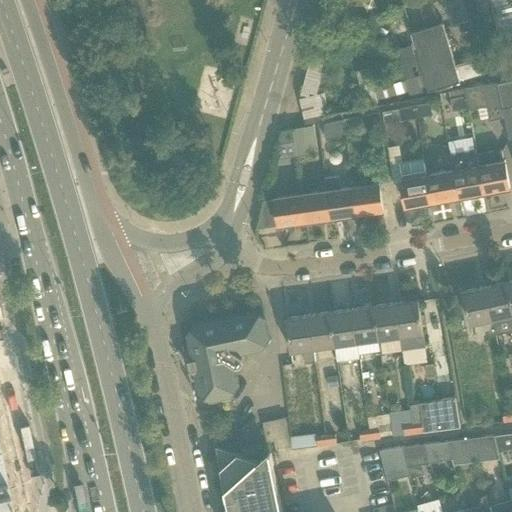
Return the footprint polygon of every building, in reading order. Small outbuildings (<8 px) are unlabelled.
[(426,27),(411,32),(415,46),(429,89),(460,80),(442,22),(439,23),(429,0),(427,0),(418,4),(426,27)] [(442,0),(452,25),(468,19),(461,0),(442,0)] [(475,0),(478,11),(493,8),(491,0),(475,0)] [(511,0),(509,0),(494,4),(504,42),(511,40),(511,0)] [(377,87),(374,88),(377,100),(380,99),(408,91),(409,95),(429,89),(415,46),(399,51),(408,79),(407,79),(377,87)] [(457,64),(462,79),(480,74),(476,59),(457,64)] [(369,67),(356,71),(360,85),(362,85),(364,90),(362,90),(365,103),(377,100),(374,88),(369,67)] [(511,80),(496,84),(498,92),(502,109),(511,107),(511,80)] [(490,120),(504,118),(496,84),(496,83),(465,89),(466,95),(468,108),(469,111),(487,108),(490,120)] [(466,95),(450,98),(452,111),(468,108),(466,95)] [(301,105),(303,117),(326,112),(324,101),(301,105)] [(430,102),(415,105),(417,117),(432,114),(430,102)] [(417,117),(415,105),(382,111),(384,123),(417,117)] [(358,116),(342,119),(344,130),(360,127),(358,116)] [(344,136),(342,119),(323,123),(326,139),(344,136)] [(305,127),(291,130),(293,141),(295,156),(317,152),(313,125),(312,125),(308,126),(305,127)] [(279,144),(275,159),(295,156),(293,141),(291,130),(290,130),(282,131),(278,141),(279,144)] [(472,137),(448,142),(453,169),(458,198),(484,193),(477,155),(476,149),(474,150),(472,137)] [(501,151),(477,155),(484,193),(510,188),(505,160),(503,160),(501,151)] [(433,202),(428,174),(425,158),(398,163),(407,207),(433,202)] [(453,169),(428,174),(433,202),(458,198),(453,169)] [(326,177),(328,190),(332,218),(357,215),(353,186),(341,188),(339,175),(326,177)] [(380,183),(353,186),(357,215),(384,211),(380,183)] [(328,190),(302,194),(306,222),(332,218),(328,190)] [(295,195),(275,197),(276,199),(277,206),(279,226),(306,222),(302,194),(295,195)] [(263,201),(257,226),(266,225),(266,227),(279,226),(276,199),(263,201)] [(511,303),(507,282),(486,287),(493,321),(496,335),(511,331),(511,303)] [(471,326),(493,321),(486,287),(463,292),(471,326)] [(419,300),(397,303),(402,337),(403,349),(426,346),(419,300)] [(397,303),(375,306),(380,340),(402,337),(397,303)] [(375,306),(353,309),(358,343),(366,342),(368,354),(379,352),(378,340),(380,340),(375,306)] [(353,309),(331,312),(336,346),(334,346),(336,362),(359,359),(357,343),(358,343),(353,309)] [(196,347),(189,358),(191,370),(202,377),(200,380),(202,392),(211,397),(230,394),(237,382),(235,371),(231,368),(234,363),(237,365),(242,364),(244,360),(243,355),(241,353),(244,348),(249,351),(262,348),(268,337),(264,318),(253,311),(232,315),(231,315),(229,318),(229,319),(222,320),(218,318),(217,318),(198,322),(190,334),(193,345),(196,347)] [(331,312),(309,315),(314,349),(334,346),(336,346),(331,312)] [(309,315),(287,318),(289,338),(291,352),(303,351),(305,363),(316,361),(316,360),(314,349),(309,315)] [(455,396),(411,402),(414,423),(415,429),(415,431),(415,433),(424,432),(424,431),(424,430),(460,425),(455,396)] [(401,410),(390,411),(391,419),(392,429),(393,434),(393,436),(415,433),(415,431),(415,429),(414,423),(407,424),(402,424),(401,410)] [(375,414),(367,415),(369,424),(377,423),(375,415),(375,414)] [(262,423),(266,442),(274,440),(276,450),(290,447),(284,418),(262,423)] [(378,429),(370,430),(371,436),(371,437),(371,439),(380,438),(379,436),(378,429)] [(361,431),(360,431),(361,441),(371,439),(371,437),(371,436),(370,430),(361,431)] [(511,448),(511,432),(494,435),(497,447),(498,452),(511,448)] [(304,433),(292,435),(294,449),(306,447),(304,433)] [(335,435),(326,436),(327,441),(327,442),(327,444),(327,445),(336,444),(336,440),(335,435)] [(478,437),(472,438),(473,444),(474,450),(497,447),(494,435),(478,437)] [(326,436),(316,437),(317,441),(317,443),(317,446),(327,445),(327,444),(327,442),(327,441),(326,436)] [(472,438),(448,441),(448,442),(452,453),(474,450),(473,444),(472,438)] [(448,441),(427,444),(427,445),(428,453),(431,463),(453,460),(452,453),(448,442),(448,441)] [(427,444),(379,450),(380,452),(383,465),(406,463),(410,475),(410,478),(425,474),(422,464),(431,463),(428,453),(427,445),(427,444)] [(235,452),(216,446),(229,511),(283,511),(270,450),(259,460),(235,452)] [(0,511),(14,511),(0,448),(0,511)] [(406,463),(383,465),(387,481),(388,481),(410,475),(406,463)] [(480,505),(467,509),(467,511),(491,511),(490,506),(487,496),(485,496),(481,497),(479,500),(480,505)] [(414,504),(415,511),(439,511),(437,499),(414,504)] [(511,511),(511,502),(511,500),(490,506),(491,511),(511,511)]
